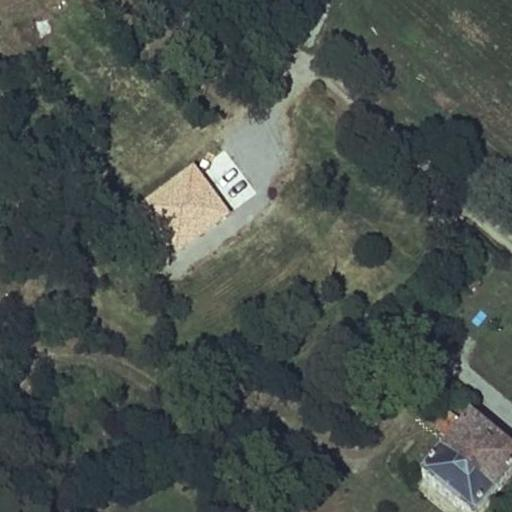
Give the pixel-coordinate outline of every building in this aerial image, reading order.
[(180,251),(209,230),(192,206),(181,190),(151,210),(180,251)] [(200,201),(192,206),(209,230),(216,225),(200,201)] [(453,256),(444,267),(452,274),(474,295),(481,288),(459,267),(462,264),(453,256)] [(452,274),(444,267),(431,280),(439,288),(452,274)] [(482,511),(511,475),(511,447),(471,415),(464,426),(451,416),(438,432),(451,443),(423,477),(469,511),(482,511)]
